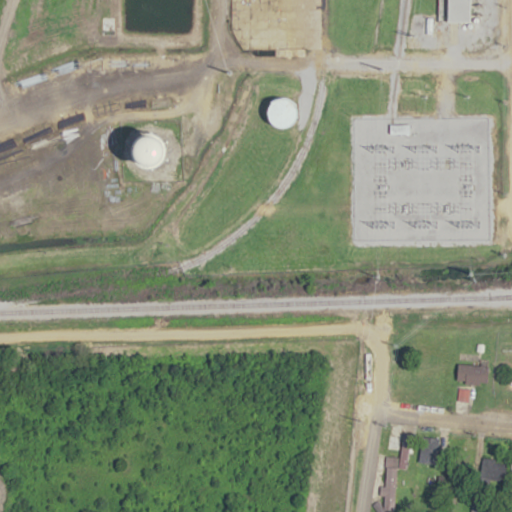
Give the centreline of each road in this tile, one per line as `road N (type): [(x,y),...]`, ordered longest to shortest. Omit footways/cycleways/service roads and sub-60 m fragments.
road 1 (residential): [(371,405),(376,367),(359,328),(0,335)]
road 2 (residential): [(511,54),(252,58),(216,45),(211,0)]
road 3 (residential): [(511,424),(371,405)]
